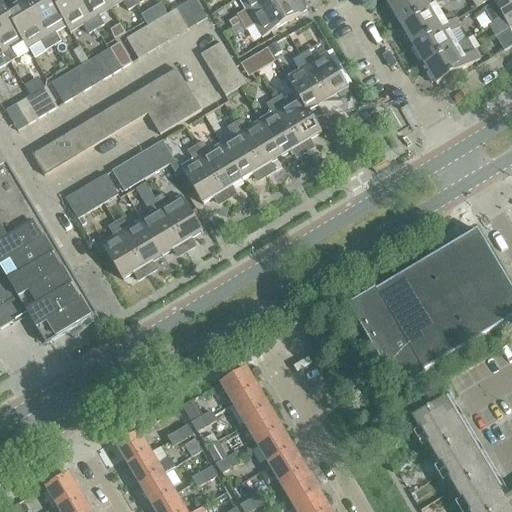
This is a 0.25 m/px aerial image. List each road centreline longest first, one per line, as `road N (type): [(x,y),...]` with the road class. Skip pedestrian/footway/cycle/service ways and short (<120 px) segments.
road 1 (tertiary): [(62,426),(475,182)]
road 2 (tertiary): [(441,161),(46,398)]
road 3 (residential): [(13,152),(181,53)]
road 4 (residential): [(360,511),(274,369)]
road 5 (residential): [(414,118),(349,7)]
road 6 (residential): [(145,132),(39,194)]
